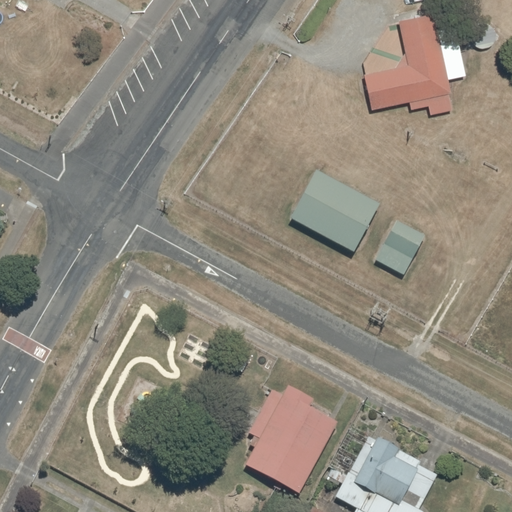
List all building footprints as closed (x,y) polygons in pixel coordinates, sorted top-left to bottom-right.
[(451,105),(435,23),(398,30),(406,69),(362,77),(370,120),(451,105)] [(376,237),(313,202),(281,258),(345,293),(376,237)] [(423,234),(393,220),(374,262),(404,275),(423,234)] [(306,399),(277,384),(251,433),(261,438),(246,467),(297,494),(336,419),(304,403),(306,399)] [(397,450),(365,435),(334,498),(357,509),(354,511),(421,511),(418,510),(435,475),(394,455),(397,450)]
